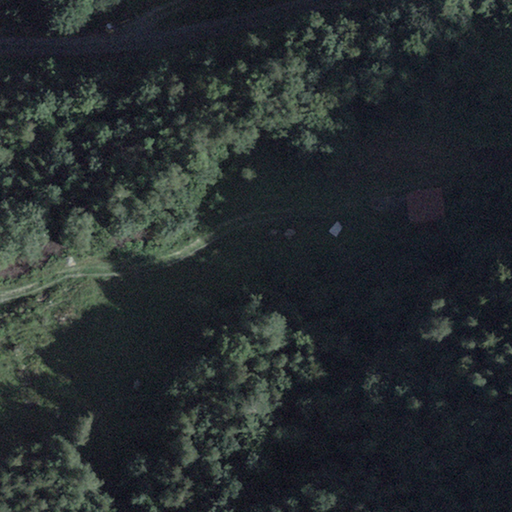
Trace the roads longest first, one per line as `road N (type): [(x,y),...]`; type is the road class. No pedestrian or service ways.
road 1 (track): [(511,161),(382,187),(344,205),(247,217),(172,257),(76,270),(0,292)]
road 2 (track): [(0,47),(152,40),(327,0)]
road 3 (track): [(78,46),(189,0)]
